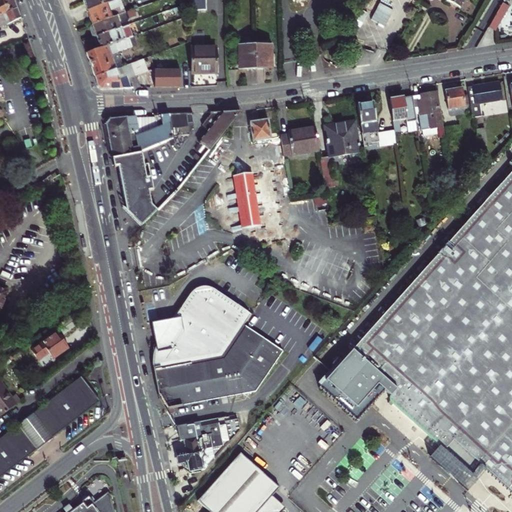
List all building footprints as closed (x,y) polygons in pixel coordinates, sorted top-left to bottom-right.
[(6,28),(21,22),(12,0),(0,0),(0,18),(2,17),(6,28)] [(98,0),(85,7),(91,22),(126,9),(121,0),(98,0)] [(206,11),(205,0),(190,0),(191,2),(191,7),(191,11),(206,11)] [(180,6),(182,11),(191,7),(191,2),(180,6)] [(503,3),(488,27),(495,31),(510,7),(503,3)] [(161,13),(164,19),(175,14),(175,13),(182,11),(180,6),(161,13)] [(96,36),(96,37),(120,28),(118,23),(120,22),(122,23),(127,21),(128,18),(135,16),(133,10),(125,13),(92,25),(92,26),(90,28),(93,35),(95,36),(96,36)] [(97,40),(96,43),(98,49),(129,38),(133,37),(129,25),(120,28),(96,37),(98,40),(97,40)] [(96,37),(82,42),(86,54),(93,51),(98,49),(96,43),(97,40),(98,40),(96,37)] [(98,49),(86,54),(95,77),(116,70),(123,67),(118,52),(132,47),(129,38),(98,49)] [(255,69),(255,42),(242,42),(242,46),(239,46),(239,60),(238,60),(238,66),(239,66),(239,69),(255,69)] [(272,60),(271,42),(255,42),(255,69),(272,69),(272,65),(273,65),(273,60),(272,60)] [(216,48),(191,48),(192,73),(217,73),(216,48)] [(332,52),(333,60),(342,59),(340,50),(332,52)] [(135,74),(135,76),(146,72),(141,60),(131,64),(135,74)] [(116,70),(95,77),(98,87),(102,90),(131,88),(127,77),(135,74),(131,64),(123,67),(116,70)] [(153,70),(147,71),(148,83),(155,82),(153,70)] [(181,71),(155,71),(155,88),(181,88),(181,71)] [(475,105),(501,101),(499,83),(472,87),(475,105)] [(463,96),(462,88),(446,91),(449,110),(465,107),(465,106),(469,106),(467,95),(463,96)] [(439,138),(445,138),(440,111),(439,111),(436,93),(412,97),(415,115),(419,114),(421,130),(437,128),(439,138)] [(394,130),(395,132),(400,131),(398,121),(406,119),(406,123),(415,121),(415,115),(412,97),(389,100),(394,130)] [(372,103),(357,106),(364,147),(372,145),(372,143),(379,142),(380,147),(396,144),(395,132),(394,130),(377,133),(372,103)] [(200,142),(210,150),(240,111),(212,112),(203,124),(210,130),(200,142)] [(194,123),(192,113),(170,114),(170,115),(173,137),(173,138),(189,134),(187,124),(194,123)] [(173,138),(173,137),(170,115),(154,116),(157,130),(140,136),(136,138),(134,133),(138,130),(136,117),(127,117),(109,119),(106,123),(112,158),(137,153),(173,138)] [(250,122),(253,141),(271,139),(268,120),(250,122)] [(329,157),(359,153),(354,122),(339,125),(340,132),(325,134),(329,157)] [(459,126),(446,127),(448,142),(456,141),(455,133),(459,132),(459,126)] [(288,135),(280,136),(283,156),(319,151),(315,128),(288,132),(288,135)] [(484,128),(476,129),(478,144),(486,143),(484,128)] [(114,168),(119,167),(123,189),(127,211),(130,210),(143,224),(148,220),(157,210),(151,205),(149,191),(154,191),(148,164),(144,164),(141,152),(137,153),(112,158),(114,168)] [(253,227),(255,242),(283,238),(272,169),(227,177),(235,230),(253,227)] [(468,473),(478,462),(483,467),(511,492),(511,171),(352,350),(396,390),(389,397),(389,402),(442,448),(446,448),(444,461),(453,464),(460,468),(468,473)] [(58,189),(54,182),(42,190),(47,196),(58,189)] [(283,351),(244,325),(251,314),(213,289),(209,287),(206,287),(201,287),(198,288),(195,290),(191,292),(175,316),(173,319),(170,324),(172,325),(169,330),(166,335),(164,333),(156,346),(154,350),(153,357),(152,362),(153,370),(158,396),(159,395),(163,402),(167,409),(256,392),(283,351)] [(0,318),(8,298),(0,295),(0,318)] [(172,325),(170,324),(173,319),(159,322),(151,323),(156,346),(162,336),(164,333),(166,335),(169,330),(172,325)] [(56,363),(72,351),(61,337),(35,357),(43,367),(53,359),(56,363)] [(103,403),(85,379),(0,446),(0,483),(52,443),(96,409),(103,403)] [(0,394),(0,420),(18,407),(13,402),(9,405),(0,394)] [(18,407),(0,420),(0,423),(1,424),(19,410),(18,407)] [(213,457),(211,448),(215,447),(212,431),(220,429),(218,418),(177,426),(180,441),(184,440),(186,450),(176,451),(178,463),(184,462),(184,465),(189,463),(190,469),(195,468),(195,471),(201,470),(202,468),(206,467),(206,465),(213,457)] [(437,459),(443,460),(444,461),(446,448),(442,448),(437,459)] [(259,511),(257,511),(272,496),(279,488),(240,453),(197,501),(209,511),(285,511),(283,511),(259,511)] [(483,467),(478,462),(468,473),(469,474),(474,478),(483,467)] [(190,472),(195,471),(195,468),(190,469),(189,463),(184,465),(186,470),(190,472)] [(90,496),(88,495),(85,498),(82,500),(83,501),(69,511),(114,511),(111,494),(108,490),(94,501),(92,500),(95,498),(93,496),(92,495),(90,496)] [(285,508),(272,496),(257,511),(259,511),(283,511),(285,508)]
